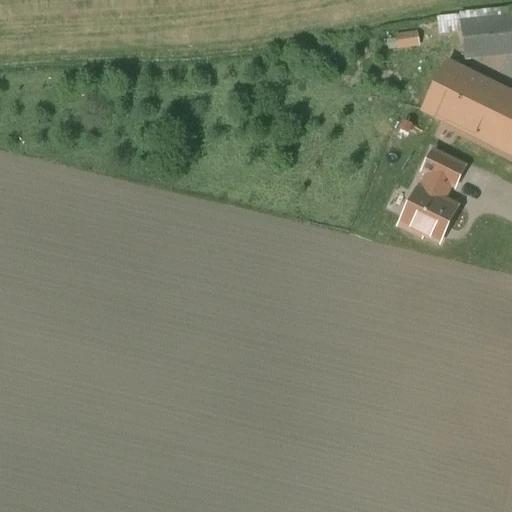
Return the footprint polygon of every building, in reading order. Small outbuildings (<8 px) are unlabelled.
[(511,17),(508,18),(462,23),(466,57),(511,51),(511,17)] [(417,34),(396,37),(398,50),(419,47),(417,34)] [(511,97),(446,66),(423,111),(511,154),(511,97)] [(432,154),(423,173),(428,175),(451,186),(455,188),(464,170),(432,154)] [(451,186),(428,175),(420,192),(418,191),(400,228),(421,238),(422,236),(440,244),(457,209),(443,202),(451,186)]
